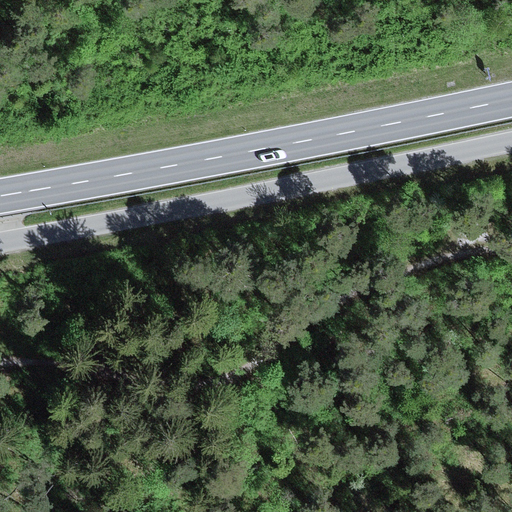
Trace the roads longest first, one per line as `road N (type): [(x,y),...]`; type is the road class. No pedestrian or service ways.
road 1 (unclassified): [(511,141),(0,238)]
road 2 (primary): [(511,99),(0,195)]
